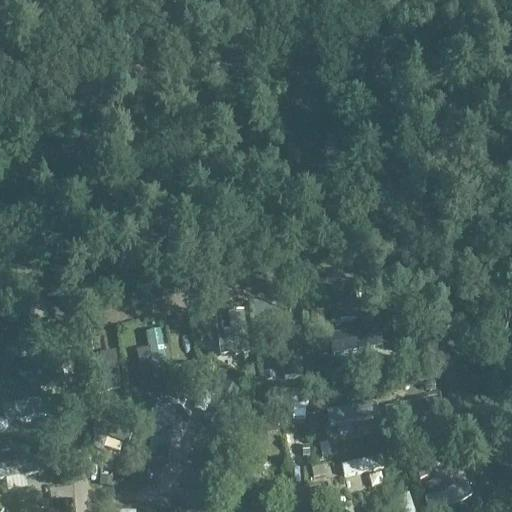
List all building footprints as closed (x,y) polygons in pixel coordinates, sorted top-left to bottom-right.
[(331,326),(374,319),(371,305),(328,312),(331,326)] [(235,360),(248,358),(242,315),(229,317),(235,360)] [(329,339),(332,358),(381,350),(377,330),(329,339)] [(300,337),(286,337),(286,382),(301,382),(300,337)] [(150,357),(141,359),(146,380),(156,378),(150,357)] [(220,422),(241,391),(229,383),(208,414),(220,422)] [(0,397),(5,424),(8,425),(43,419),(38,390),(0,397)] [(308,408),(308,394),(267,392),(267,406),(308,408)] [(384,411),(387,428),(440,417),(436,400),(384,411)] [(369,406),(324,414),(326,427),(371,419),(369,406)] [(154,410),(147,460),(166,463),(174,413),(154,410)] [(94,439),(128,450),(133,436),(99,425),(94,439)] [(352,426),(336,431),(340,448),(357,443),(352,426)] [(223,466),(250,491),(258,482),(231,457),(223,466)] [(344,479),(383,471),(381,459),(342,467),(344,479)] [(425,502),(429,511),(443,511),(474,500),(468,486),(425,502)]
